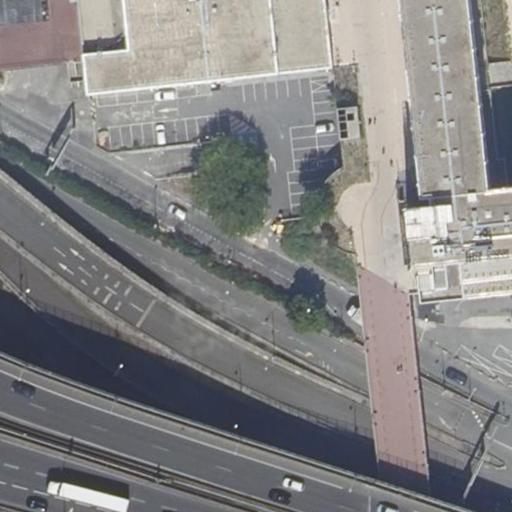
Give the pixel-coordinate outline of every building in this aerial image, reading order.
[(79,0),(88,78),(90,94),(218,78),(227,78),(226,66),(276,61),(330,55),(331,65),(333,65),(325,0),(79,0)] [(511,0),(325,0),(333,65),(339,119),(345,168),(338,172),(332,177),(326,184),(320,193),(318,201),(317,209),(318,217),(316,217),(318,225),(322,233),(326,239),(333,245),(339,249),(350,253),(358,255),(358,264),(391,282),(409,279),(405,290),(404,294),(415,291),(418,291),(415,263),(404,263),(401,237),(406,229),(410,218),(410,207),(433,205),(432,195),(511,185),(511,0)] [(227,78),(331,65),(330,55),(276,61),(226,66),(227,78)] [(443,260),(446,285),(511,277),(511,185),(432,195),(433,205),(410,207),(410,218),(406,229),(401,237),(404,263),(415,263),(443,260)] [(415,263),(418,291),(446,287),(446,285),(443,260),(415,263)] [(356,268),(384,284),(391,282),(358,264),(356,268)] [(446,287),(418,291),(420,303),(511,293),(511,277),(446,285),(446,287)] [(409,279),(391,282),(405,290),(409,279)] [(384,284),(403,294),(404,294),(405,290),(391,282),(384,284)] [(368,511),(368,497),(131,421),(54,394),(24,382),(0,370),(0,509),(10,511),(368,511)]
